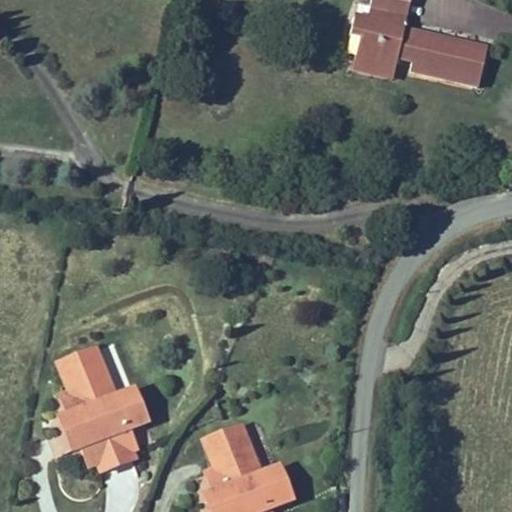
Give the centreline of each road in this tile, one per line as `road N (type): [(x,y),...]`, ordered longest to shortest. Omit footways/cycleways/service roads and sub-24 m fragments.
road 1 (unknown): [(0,154),(101,172),(214,209),(426,236)]
road 2 (unclassified): [(346,511),(357,373),(387,278),(426,236),(511,208)]
